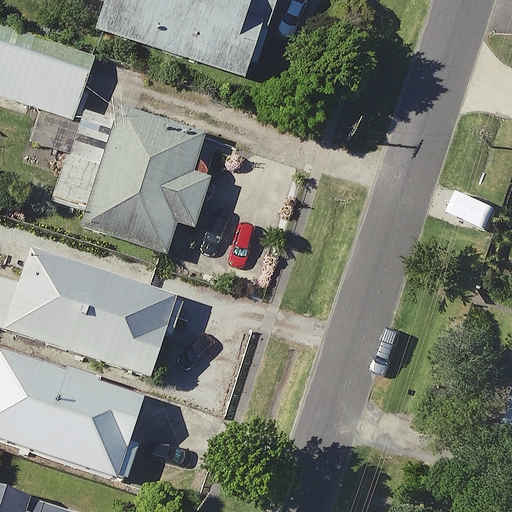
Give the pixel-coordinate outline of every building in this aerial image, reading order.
[(78,0),(79,0),(117,14),(113,27),(109,40),(260,88),(288,0),(78,0)] [(0,102),(86,131),(59,209),(95,221),(91,233),(174,262),(185,230),(200,235),(218,179),(197,172),(206,145),(131,119),(141,90),(104,78),(0,42),(0,102)] [(0,223),(0,263),(25,271),(36,235),(0,223)] [(184,303),(43,257),(31,293),(6,285),(0,304),(0,335),(157,386),(184,303)] [(0,445),(133,491),(164,402),(0,346),(0,445)] [(0,511),(47,511),(0,496),(0,511)]
